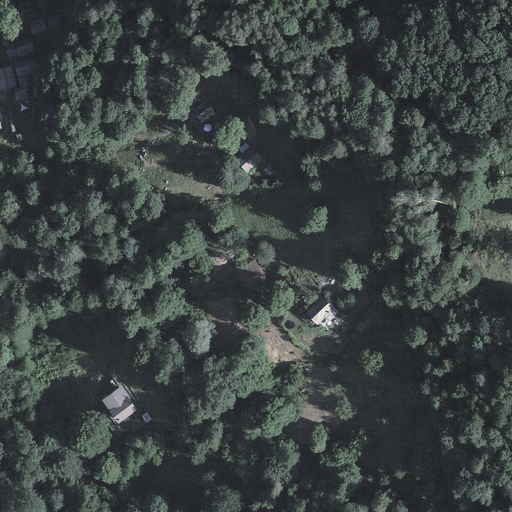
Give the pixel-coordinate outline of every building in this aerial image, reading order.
[(424,19),(405,2),(391,17),(410,34),(424,19)] [(58,15),(47,19),(50,28),(61,24),(58,15)] [(43,18),(28,23),(31,35),(47,31),(43,18)] [(30,38),(4,47),(9,59),(34,50),(30,38)] [(37,58),(13,64),(19,87),(29,85),(27,75),(40,72),(37,58)] [(0,90),(16,87),(12,66),(0,68),(0,90)] [(215,112),(206,101),(193,111),(202,122),(215,112)] [(249,126),(239,115),(229,124),(238,135),(249,126)] [(251,146),(234,160),(247,174),(263,160),(251,146)] [(268,280),(254,260),(243,267),(257,288),(268,280)] [(338,313),(323,296),(305,312),(319,329),(338,313)] [(121,387),(102,400),(118,424),(137,410),(121,387)]
